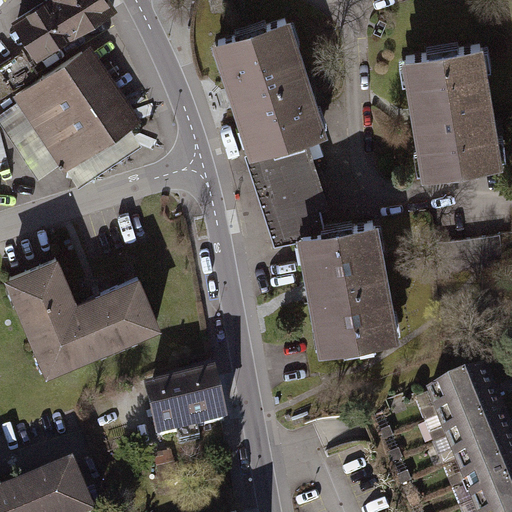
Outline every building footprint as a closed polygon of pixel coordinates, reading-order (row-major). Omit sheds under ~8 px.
[(107,0),(43,0),(15,17),(40,60),(117,15),(107,0)] [(285,18),(218,40),(255,151),(304,136),(321,131),(285,18)] [(94,44),(16,97),(68,173),(145,120),(94,44)] [(480,44),(408,55),(418,124),(426,171),(498,159),(480,44)] [(304,136),(255,151),(284,238),(303,234),(324,230),(319,204),(325,203),(304,136)] [(324,230),(303,234),(324,348),(394,335),(373,221),(324,230)] [(47,367),(163,319),(145,277),(83,303),(63,256),(10,278),(47,367)] [(489,366),(429,390),(478,511),(511,511),(511,424),(499,393),(489,366)] [(214,367),(145,385),(159,439),(228,421),(214,367)] [(0,511),(95,511),(73,460),(0,490),(0,489),(0,511)]
